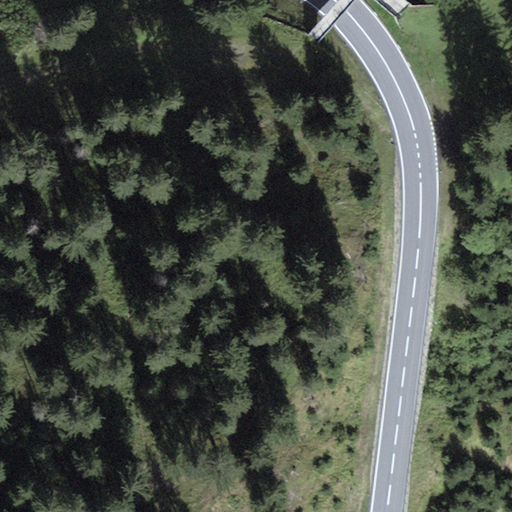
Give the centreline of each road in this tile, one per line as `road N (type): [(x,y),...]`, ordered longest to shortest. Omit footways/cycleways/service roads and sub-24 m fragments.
road 1 (primary): [(386,511),(420,176),(398,87),(368,35),(333,0)]
road 2 (track): [(0,81),(112,50),(288,55),(346,0)]
